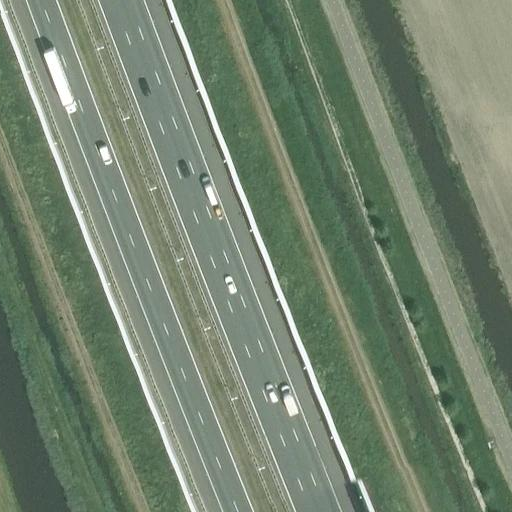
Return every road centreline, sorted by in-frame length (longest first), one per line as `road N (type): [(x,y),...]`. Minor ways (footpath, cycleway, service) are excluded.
road 1 (unknown): [(485,511),(287,0)]
road 2 (track): [(419,511),(223,0)]
road 3 (motorway): [(316,511),(120,0)]
road 4 (motorway): [(40,0),(233,511)]
road 5 (track): [(0,138),(143,511)]
